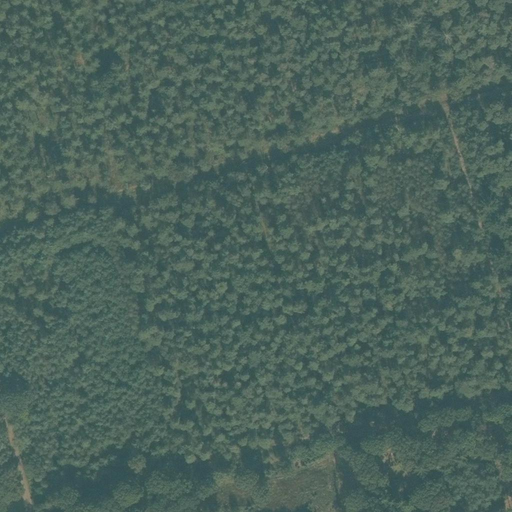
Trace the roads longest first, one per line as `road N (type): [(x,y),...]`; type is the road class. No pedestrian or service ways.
road 1 (track): [(0,233),(246,165)]
road 2 (track): [(447,106),(511,353)]
